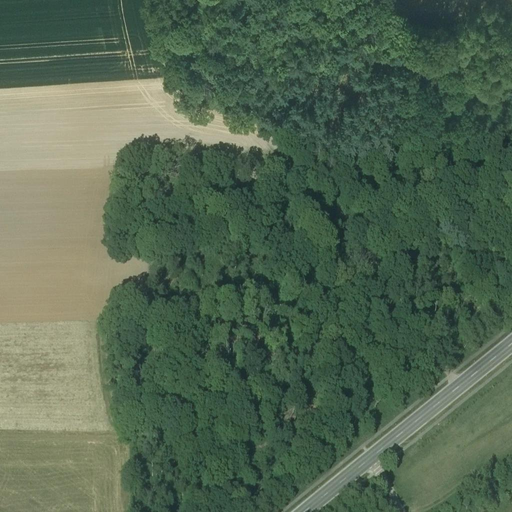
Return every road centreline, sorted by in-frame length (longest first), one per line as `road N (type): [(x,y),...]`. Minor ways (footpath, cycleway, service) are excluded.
road 1 (track): [(146,0),(169,82),(204,108),(259,124),(308,172),(459,387)]
road 2 (track): [(112,428),(230,430),(271,511)]
road 3 (secondary): [(511,344),(371,458)]
road 4 (track): [(204,108),(220,72),(287,0)]
